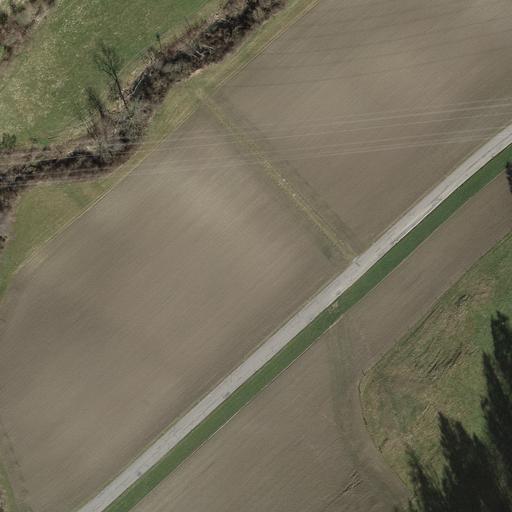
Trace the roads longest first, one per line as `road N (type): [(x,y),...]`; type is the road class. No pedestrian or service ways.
road 1 (unclassified): [(511,134),(92,511)]
road 2 (track): [(359,264),(195,88)]
